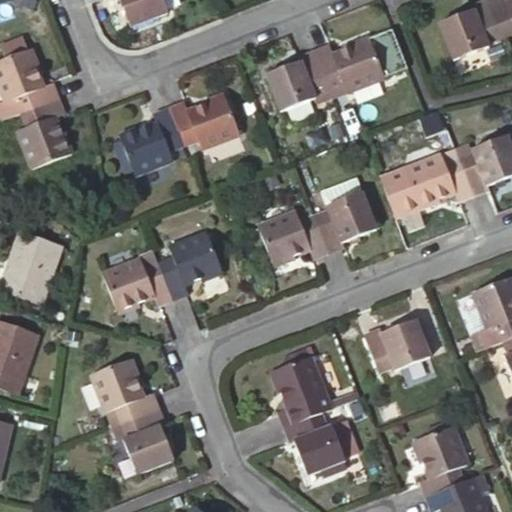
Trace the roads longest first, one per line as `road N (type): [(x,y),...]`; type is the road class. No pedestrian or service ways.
road 1 (residential): [(511,232),(217,344),(201,381),(225,463),(282,511)]
road 2 (residential): [(74,0),(91,43),(113,66),(144,66),(325,0)]
